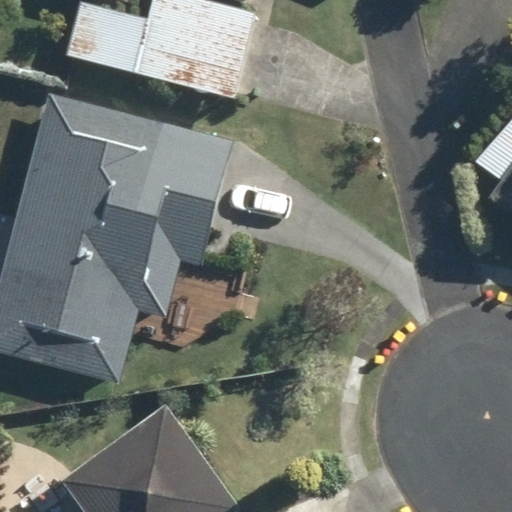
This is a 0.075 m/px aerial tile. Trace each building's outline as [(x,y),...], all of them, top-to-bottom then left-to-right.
[(153,0),(147,25),(77,7),(63,62),(233,105),(255,19),(181,0),(153,0)] [(93,0),(124,9),(126,0),(226,0),(252,7),(253,0),(93,0)] [(170,328),(193,221),(161,214),(182,126),(45,95),(0,289),(0,354),(122,382),(137,321),(170,328)] [(511,175),(487,209),(511,228),(511,175)] [(84,511),(236,511),(161,409),(62,482),(84,511)]
